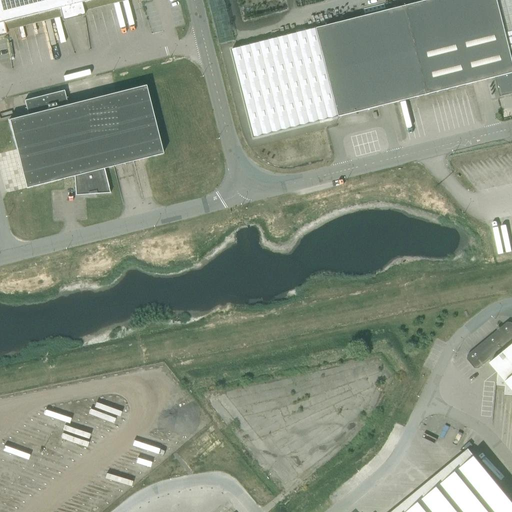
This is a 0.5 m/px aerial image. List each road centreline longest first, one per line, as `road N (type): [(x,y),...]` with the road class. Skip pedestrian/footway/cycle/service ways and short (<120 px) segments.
road 1 (unknown): [(38,511),(136,431),(146,401),(128,387),(10,404)]
road 2 (tertiary): [(242,197),(511,129)]
road 3 (unclassified): [(9,256),(242,197)]
road 4 (unclassified): [(0,96),(204,44)]
road 5 (tertiary): [(204,44),(242,197)]
road 6 (unclassified): [(121,511),(166,487),(219,479),(253,511)]
road 7 (track): [(352,0),(238,28),(231,0)]
road 8 (unclassified): [(336,511),(385,470),(423,401)]
road 9 (unclassified): [(423,401),(464,332),(511,304)]
